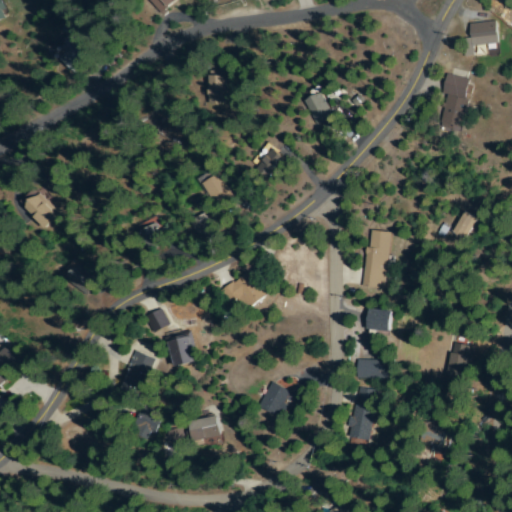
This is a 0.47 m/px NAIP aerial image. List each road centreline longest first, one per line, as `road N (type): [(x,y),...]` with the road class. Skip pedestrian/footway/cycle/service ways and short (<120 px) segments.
road 1 (residential): [(0,465),(43,426),(116,324),(265,240),(334,188),(399,117),(457,0)]
road 2 (residential): [(334,188),(338,397),(329,429),(306,459),(247,506),(231,508),(5,462)]
road 3 (residential): [(438,38),(393,3),(198,34),(0,153)]
road 4 (residential): [(511,316),(498,511)]
